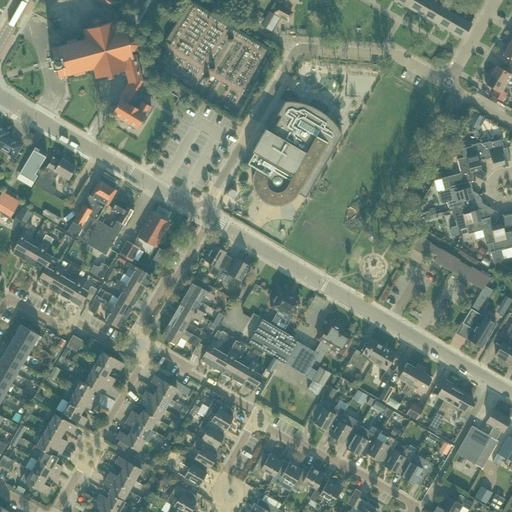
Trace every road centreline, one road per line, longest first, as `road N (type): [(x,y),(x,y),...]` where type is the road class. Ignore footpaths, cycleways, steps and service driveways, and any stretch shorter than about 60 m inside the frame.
road 1 (residential): [(201,213),(298,49),(392,54),(446,85)]
road 2 (unclassified): [(492,383),(210,218)]
road 3 (unclassified): [(201,213),(0,97)]
road 4 (residential): [(57,511),(152,346)]
road 5 (residential): [(413,505),(254,420)]
road 6 (residential): [(133,336),(125,349),(79,322),(51,322),(12,300),(0,313)]
road 7 (residential): [(413,505),(423,502),(492,383)]
road 8 (residential): [(210,218),(133,336)]
road 9 (residential): [(254,420),(252,406),(152,346)]
